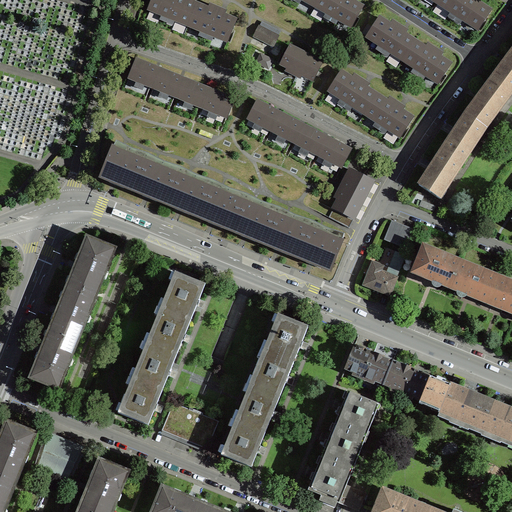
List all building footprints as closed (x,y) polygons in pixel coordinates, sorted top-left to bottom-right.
[(207,12),(209,9),(187,0),(183,0),(183,2),(179,0),(151,0),(148,9),(163,15),(164,12),(175,17),(173,20),(202,31),(203,28),(214,33),(212,36),(227,42),(236,20),(223,15),(222,18),(215,15),(207,12)] [(303,0),(327,13),(330,11),(338,16),(338,19),(351,27),(363,7),(350,0),(349,3),(344,0),(303,0)] [(431,0),(452,13),(454,10),(463,17),(462,19),(478,30),(491,10),(476,1),(475,3),(469,0),(431,0)] [(391,49),(390,52),(415,68),(418,66),(426,72),(425,75),(438,84),(451,64),(439,56),(438,59),(430,54),(424,51),(426,48),(404,34),(402,36),(395,32),(389,28),(391,25),(379,17),(366,37),(380,46),(382,43),(391,49)] [(274,46),(279,36),(259,26),(253,36),(274,46)] [(289,46),(280,64),(313,81),(316,75),(319,77),(320,73),(318,72),(322,63),(318,61),(289,46)] [(445,191),(486,128),(511,93),(511,56),(510,55),(501,66),(498,71),(500,73),(487,90),(484,88),(477,98),(472,104),(475,106),(462,125),(459,124),(452,134),(448,140),(451,142),(445,151),(439,160),(436,159),(429,169),(419,185),(440,199),(439,196),(443,189),(445,191)] [(136,59),(128,78),(227,118),(234,99),(219,93),(196,84),(171,73),(146,63),(136,59)] [(386,104),(388,101),(366,87),(364,90),(358,86),(351,82),(353,79),(341,71),(328,91),(342,100),(344,97),(353,103),(351,106),(377,122),(379,120),(388,126),(387,128),(400,137),(413,117),(401,110),(400,113),(393,109),(386,104)] [(351,150),(336,142),(314,130),(291,119),(268,106),(257,101),(248,118),(342,168),(351,150)] [(331,271),(343,241),(112,147),(100,177),(114,183),(148,197),(180,210),(213,223),(246,236),(278,250),(311,263),(331,271)] [(360,207),(373,181),(363,175),(353,170),(333,209),(354,219),(360,207)] [(392,222),(388,233),(407,241),(412,230),(399,224),(392,222)] [(30,377),(58,388),(114,249),(87,238),(75,268),(57,313),(41,351),(30,377)] [(511,283),(504,280),(503,282),(496,280),(489,277),(490,275),(480,271),(480,268),(478,268),(477,270),(467,266),(466,268),(459,265),(452,262),(452,260),(442,256),(443,253),(441,252),(440,255),(430,251),(429,253),(421,249),(411,273),(422,278),(433,282),(433,283),(433,284),(434,286),(435,287),(436,287),(438,287),(439,287),(440,286),(441,285),(450,288),(458,292),(458,293),(458,295),(459,296),(461,297),(462,297),(464,297),(465,296),(466,295),(476,299),(487,303),(494,307),(511,313),(511,283)] [(406,255),(396,252),(387,274),(380,271),(382,267),(373,263),(366,280),(364,285),(390,295),(406,255)] [(205,285),(175,272),(118,412),(148,425),(155,408),(169,374),(183,339),(197,305),(205,285)] [(251,467),(258,450),(272,415),(286,381),(300,347),(308,326),(278,314),(221,454),(251,467)] [(354,345),(345,368),(421,400),(431,376),(416,370),(397,363),(378,355),(359,347),(354,345)] [(439,411),(450,384),(435,378),(431,376),(421,400),(420,403),(439,411)] [(450,384),(439,411),(511,440),(511,409),(498,403),(463,389),(450,384)] [(353,469),(366,437),(379,404),(348,391),(338,414),(334,424),(325,447),(321,457),(312,479),(308,490),(321,495),(318,500),(335,507),(337,502),(359,510),(366,492),(346,484),(353,469)] [(173,403),(162,430),(183,439),(207,449),(218,421),(202,415),(203,413),(190,407),(189,409),(173,403)] [(7,422),(0,439),(0,511),(2,511),(34,433),(7,422)] [(49,432),(37,468),(67,481),(69,476),(73,478),(84,454),(81,453),(84,446),(65,439),(49,432)] [(110,511),(127,471),(100,460),(88,489),(78,511),(110,511)] [(223,511),(189,498),(163,487),(152,511),(223,511)] [(442,511),(383,488),(373,511),(442,511)]
